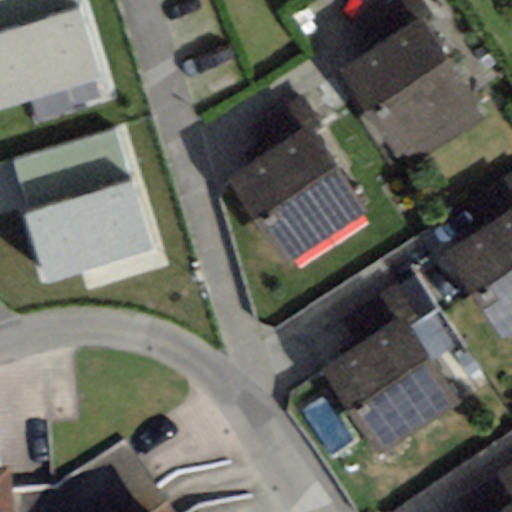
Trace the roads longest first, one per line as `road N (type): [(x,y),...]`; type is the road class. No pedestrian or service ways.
road 1 (residential): [(319,511),(237,394),(181,347),(119,327),(45,332),(0,346)]
road 2 (unknown): [(237,394),(321,315),(410,248)]
